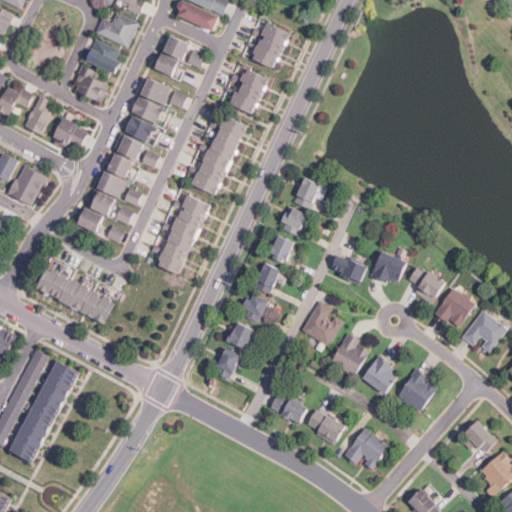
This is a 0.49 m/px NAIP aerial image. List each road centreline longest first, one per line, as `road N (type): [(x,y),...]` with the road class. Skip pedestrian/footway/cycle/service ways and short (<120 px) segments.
road 1 (tertiary): [(80,511),(148,411),(344,0)]
road 2 (residential): [(368,511),(245,431),(0,299)]
road 3 (residential): [(80,176),(163,0)]
road 4 (residential): [(368,511),(481,385)]
road 5 (residential): [(511,413),(394,319)]
road 6 (residential): [(80,176),(29,238),(0,299)]
